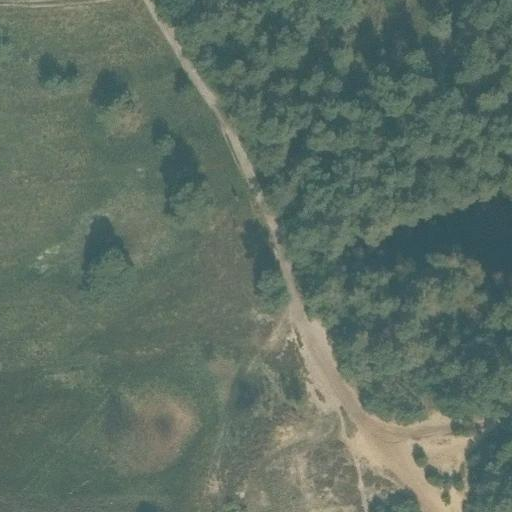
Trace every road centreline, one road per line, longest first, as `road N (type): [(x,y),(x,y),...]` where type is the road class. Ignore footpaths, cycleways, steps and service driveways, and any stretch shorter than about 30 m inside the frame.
road 1 (track): [(155,0),(363,410)]
road 2 (track): [(225,503),(213,429),(296,277)]
